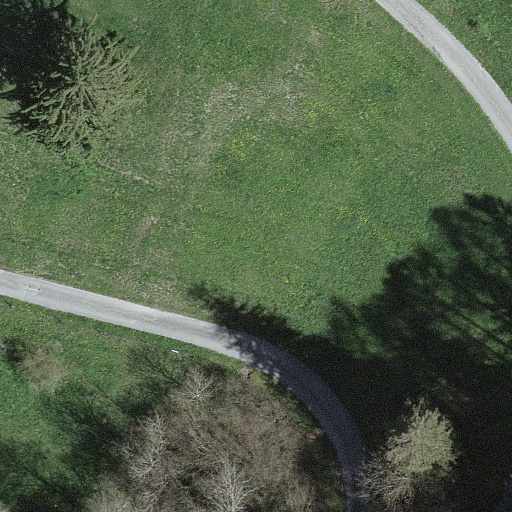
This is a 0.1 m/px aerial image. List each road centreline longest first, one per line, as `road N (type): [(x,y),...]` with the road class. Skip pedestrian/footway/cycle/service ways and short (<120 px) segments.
road 1 (unclassified): [(0,282),(187,329),(277,366),(343,430),(358,511)]
road 2 (unclassified): [(511,127),(458,59),(395,0)]
